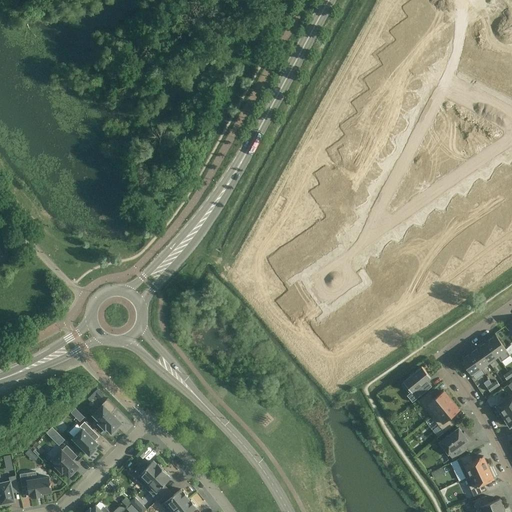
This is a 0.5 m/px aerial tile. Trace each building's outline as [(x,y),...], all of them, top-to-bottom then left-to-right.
[(425,7),(414,15),(421,25),(414,30),(420,38),(437,25),(425,7)] [(412,31),(401,39),(408,49),(401,53),(407,61),(425,49),(412,31)] [(434,46),(426,51),(430,56),(437,51),(434,46)] [(399,55),(389,62),(396,72),(389,77),(394,85),(412,73),(399,55)] [(484,61),(474,79),(484,84),(484,83),(493,66),(493,67),(493,66),(484,61)] [(493,66),(484,83),(484,84),(493,88),(502,71),(493,67),(493,66)] [(421,70),(413,75),(417,80),(425,75),(421,70)] [(502,71),(493,88),(502,93),(511,76),(502,71)] [(511,76),(502,93),(511,98),(511,95),(511,76)] [(387,79),(376,86),(383,96),(376,101),(382,109),(399,97),(387,79)] [(409,94),(401,99),(404,104),(412,98),(409,94)] [(374,103),(363,110),(370,120),(364,125),(369,133),(387,121),(374,103)] [(396,117),(388,123),(392,128),(399,122),(396,117)] [(362,126),(351,134),(358,144),(351,149),(357,157),(374,144),(362,126)] [(383,141),(376,147),(379,152),(387,146),(383,141)] [(349,150),(338,158),(345,168),(338,173),(344,181),(361,168),(349,150)] [(371,165),(363,170),(366,175),(374,170),(371,165)] [(504,171),(500,180),(505,182),(510,174),(504,171)] [(336,174),(326,182),(333,192),(326,196),(331,204),(349,192),(336,174)] [(511,186),(508,184),(498,203),(506,207),(510,200),(511,200),(511,186)] [(482,187),(478,195),(483,198),(488,190),(482,187)] [(358,189),(350,194),(354,199),(362,194),(358,189)] [(485,199),(475,218),(484,223),(488,215),(499,221),(505,209),(485,199)] [(460,202),(456,211),(461,213),(465,205),(460,202)] [(345,213),(337,219),(338,220),(340,223),(340,224),(348,218),(345,213)] [(463,215),(453,234),(462,238),(466,231),(477,236),(483,225),(463,215)] [(438,218),(434,226),(439,229),(443,220),(438,218)] [(324,230),(316,236),(327,252),(335,246),(324,230)] [(441,230),(431,249),(440,254),(444,246),(455,252),(461,240),(441,230)] [(416,233),(412,241),(417,244),(421,236),(416,233)] [(316,236),(307,242),(318,258),(327,252),(316,236)] [(307,242),(299,248),(310,263),(318,258),(307,242)] [(419,246),(409,264),(418,269),(422,262),(432,267),(439,256),(419,246)] [(299,248),(291,254),(302,269),(310,263),(299,248)] [(394,249),(389,257),(395,260),(399,251),(394,249)] [(291,254),(282,259),(293,275),(302,269),(291,254)] [(282,259),(273,266),(284,281),(293,275),(282,259)] [(378,261),(374,269),(379,272),(383,263),(378,261)] [(397,261),(387,280),(396,284),(400,277),(410,283),(416,271),(397,261)] [(301,284),(285,295),(291,303),(290,304),(291,304),(307,293),(306,292),(301,284)] [(367,290),(358,296),(369,312),(378,306),(367,290)] [(307,293),(291,304),(297,313),(297,312),(313,301),(307,292),(306,292),(307,293)] [(358,296),(349,302),(360,318),(369,312),(358,296)] [(313,301),(297,312),(303,321),(319,310),(313,301)] [(349,302),(341,308),(352,324),(360,318),(349,302)] [(341,308),(333,314),(344,330),(352,324),(341,308)] [(333,314),(324,320),(335,335),(344,330),(333,314)] [(324,320),(316,326),(327,342),(335,335),(324,320)] [(496,335),(487,341),(498,357),(501,361),(510,355),(506,349),(496,335)] [(487,341),(478,347),(489,363),(498,357),(487,341)] [(478,347),(470,353),(481,369),(489,363),(478,347)] [(470,353),(461,360),(472,375),(475,380),(484,373),(481,369),(470,353)] [(431,377),(427,373),(422,366),(415,372),(414,371),(409,374),(410,375),(406,379),(404,381),(412,391),(407,395),(412,402),(432,386),(427,380),(431,377)] [(503,416),(511,410),(511,382),(508,385),(511,390),(511,395),(497,406),(503,416)] [(91,399),(95,394),(100,399),(103,395),(95,386),(86,395),(91,399)] [(431,416),(451,400),(444,390),(435,398),(429,391),(418,400),(431,416)] [(117,427),(122,423),(111,413),(116,408),(107,400),(102,404),(103,405),(93,415),(100,421),(99,423),(106,429),(107,428),(112,433),(113,432),(114,433),(118,428),(117,427)] [(459,410),(451,400),(431,416),(444,432),(455,423),(450,417),(459,410)] [(511,410),(503,416),(510,426),(511,424),(511,410)] [(80,426),(82,428),(73,438),(90,455),(96,448),(95,447),(98,443),(91,436),(95,432),(85,421),(80,426)] [(461,445),(462,444),(468,440),(467,439),(469,438),(464,432),(463,433),(459,427),(439,441),(448,454),(449,453),(453,459),(462,452),(459,446),(461,445)] [(79,466),(73,460),(71,458),(75,454),(67,445),(62,450),(62,449),(52,459),(57,464),(56,466),(62,472),(64,471),(69,476),(70,475),(71,476),(76,471),(74,470),(79,466)] [(9,453),(3,455),(6,470),(13,468),(9,453)] [(465,478),(489,467),(483,456),(473,461),(469,453),(457,459),(465,478)] [(145,486),(163,468),(158,463),(157,464),(154,460),(144,470),(140,465),(131,474),(136,478),(145,486)] [(494,478),(489,467),(465,478),(474,496),(487,490),(483,483),(494,478)] [(157,500),(166,492),(161,487),(171,478),(167,474),(168,473),(163,468),(145,486),(153,495),(157,500)] [(37,479),(36,471),(20,474),(22,487),(28,486),(30,495),(32,495),(32,497),(43,495),(42,493),(52,491),(51,485),(51,483),(50,483),(49,477),(37,479)] [(10,481),(0,482),(0,497),(1,503),(3,503),(3,505),(10,504),(9,502),(15,501),(12,489),(18,487),(16,475),(9,477),(10,481)] [(167,511),(171,511),(189,498),(187,496),(188,495),(184,490),(183,491),(181,489),(170,497),(166,492),(157,500),(161,505),(162,504),(167,511)] [(477,511),(498,511),(504,510),(500,498),(489,503),(486,496),(473,501),(477,511)] [(190,500),(189,498),(171,511),(190,511),(196,508),(194,505),(195,505),(191,499),(190,500)] [(133,500),(126,506),(130,511),(139,511),(142,510),(133,500)]
